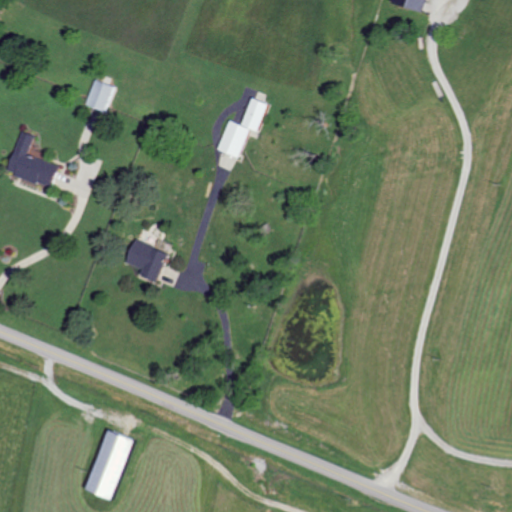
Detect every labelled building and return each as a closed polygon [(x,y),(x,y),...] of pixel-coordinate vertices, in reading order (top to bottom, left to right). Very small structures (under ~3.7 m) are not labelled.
[(424,12),(427,0),(394,0),(393,3),(424,12)] [(87,105),(106,112),(116,87),(96,80),(87,105)] [(251,129),(261,132),(271,103),(255,98),(245,126),(230,120),(220,150),(241,157),(251,129)] [(61,167),(29,154),(36,136),(24,131),(8,172),(53,189),(61,167)] [(128,262),(145,269),(142,275),(161,282),(172,254),(138,239),(128,262)] [(87,492),(114,501),(136,440),(109,430),(87,492)]
